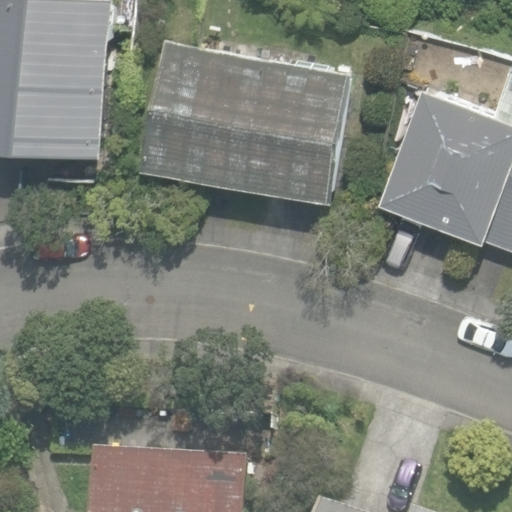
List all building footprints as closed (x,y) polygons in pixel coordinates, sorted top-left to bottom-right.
[(0,0),(0,142),(114,149),(122,0),(0,0)] [(150,163),(342,195),(364,66),(172,34),(150,163)] [(392,197),(511,242),(511,83),(503,108),(434,83),(392,197)] [(251,511),(254,458),(101,451),(98,511),(251,511)] [(424,511),(413,508),(411,511),(360,511),(331,502),(328,511),(424,511)]
